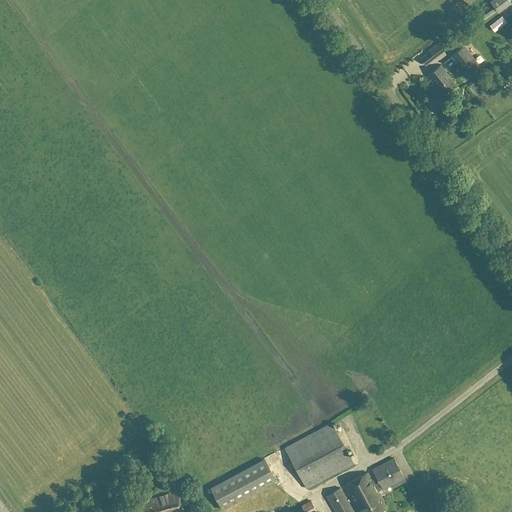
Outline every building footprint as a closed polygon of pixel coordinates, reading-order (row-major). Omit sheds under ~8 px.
[(493,0),(490,2),(498,13),(510,4),(507,0),(493,0)] [(478,67),(462,47),(452,55),(467,75),(478,67)] [(425,66),(434,59),(429,52),(419,60),(425,66)] [(442,95),(454,85),(440,66),(427,76),(436,87),(429,93),(434,100),(441,94),(442,95)] [(306,489),(353,463),(331,423),(284,448),(306,489)] [(377,492),(382,489),(383,490),(404,478),(393,459),(372,470),(379,483),(373,486),(367,473),(344,485),(354,504),(377,492)] [(221,511),(275,482),(263,460),(209,489),(221,511)] [(334,511),(353,511),(340,488),(325,496),(334,511)] [(377,492),(354,504),(357,511),(379,511),(386,508),(377,492)] [(144,511),(182,511),(178,493),(142,502),(144,511)] [(304,511),(316,511),(311,501),(301,506),(304,511)]
